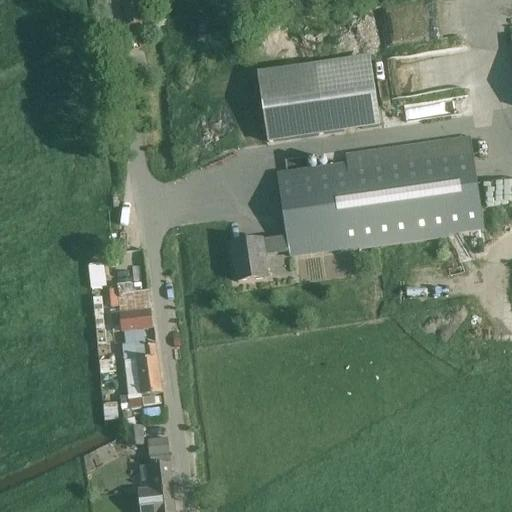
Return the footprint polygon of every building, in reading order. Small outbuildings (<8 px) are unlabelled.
[(122,0),(126,26),(142,23),(138,0),(122,0)] [(370,57),(257,74),(269,146),(381,129),(370,57)] [(471,148),(298,172),(278,175),(287,238),(262,242),(262,241),(232,245),(237,283),(267,279),(264,254),(288,250),(289,257),(483,230),(471,148)] [(150,312),(121,315),(123,334),(134,332),(142,398),(162,395),(157,359),(156,359),(155,346),(144,348),(142,331),(152,330),(150,312)] [(127,430),(128,444),(128,447),(144,445),(141,428),(127,430)] [(140,511),(174,511),(167,440),(147,443),(152,491),(138,493),(140,511)]
